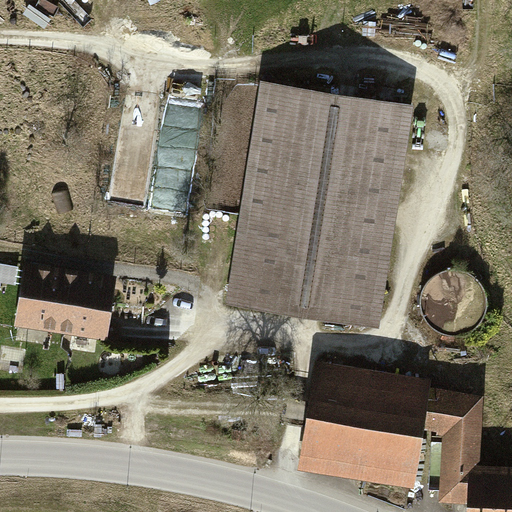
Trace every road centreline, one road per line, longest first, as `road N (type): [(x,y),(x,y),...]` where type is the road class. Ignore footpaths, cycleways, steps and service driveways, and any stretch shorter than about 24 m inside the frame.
road 1 (track): [(0,405),(111,397),(233,331),(372,343),(390,326),(456,123),(441,86),(402,63),(244,60),(0,36)]
road 2 (tertiary): [(319,511),(130,464),(0,455)]
road 3 (track): [(0,248),(188,281),(233,331)]
road 4 (track): [(111,397),(307,415)]
road 5 (track): [(281,499),(312,342)]
